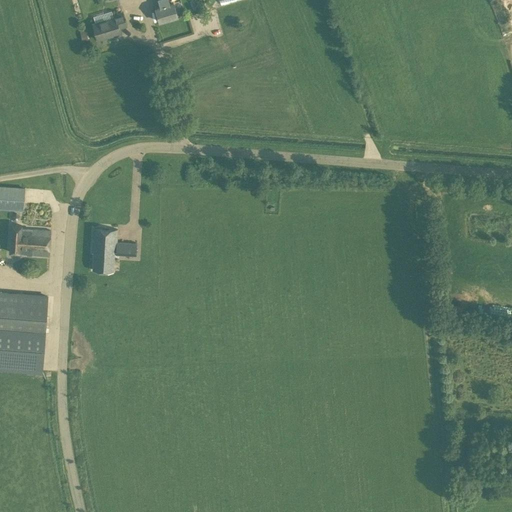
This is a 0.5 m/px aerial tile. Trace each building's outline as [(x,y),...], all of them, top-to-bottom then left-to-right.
[(157,0),(159,7),(155,8),(159,22),(177,16),(173,3),(169,4),(168,0),(157,0)] [(113,18),(93,24),(98,40),(108,37),(108,36),(119,32),(118,28),(126,26),(122,12),(112,15),(113,18)] [(25,187),(0,185),(0,209),(23,211),(25,187)] [(20,252),(20,253),(26,253),(26,255),(50,256),(50,255),(49,255),(51,230),(21,228),(21,225),(12,224),(10,252),(20,252)] [(113,254),(138,255),(138,245),(116,244),(117,229),(93,228),(92,252),(94,252),(93,269),(112,270),(113,254)] [(0,367),(42,370),(47,296),(0,292),(0,367)]
